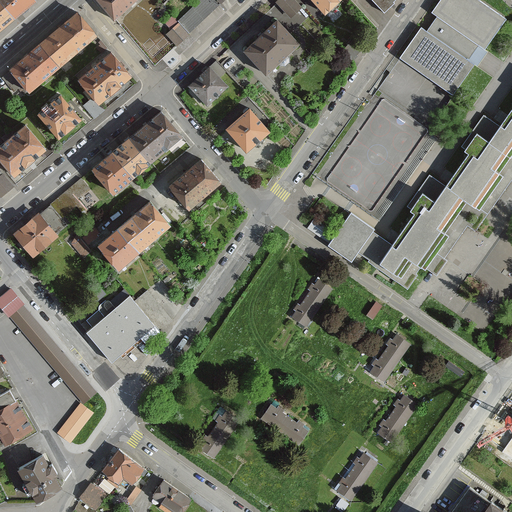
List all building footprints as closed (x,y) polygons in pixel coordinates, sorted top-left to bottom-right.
[(34,0),(0,0),(0,2),(16,21),(37,3),(34,0)] [(95,0),(116,22),(138,0),(95,0)] [(217,3),(214,0),(198,0),(178,19),(189,30),(217,3)] [(308,8),(300,0),(280,0),(277,4),(293,22),(308,8)] [(345,0),(312,0),(328,16),(345,0)] [(397,0),(372,0),(387,14),(397,0)] [(505,15),(484,0),(442,0),(400,60),(453,96),(505,15)] [(0,2),(0,34),(16,21),(0,2)] [(98,37),(77,13),(39,45),(60,69),(98,37)] [(302,45),(278,21),(245,52),(269,77),(302,45)] [(178,22),(167,32),(177,44),(189,34),(178,22)] [(60,69),(39,45),(8,71),(29,96),(60,69)] [(133,80),(111,54),(78,82),(100,108),(133,80)] [(229,88),(210,68),(188,87),(207,108),(229,88)] [(84,123),(60,96),(38,116),(61,143),(84,123)] [(272,135),(251,111),(227,131),(248,155),(272,135)] [(511,112),(507,121),(502,128),(484,115),(460,149),(470,156),(453,182),(448,188),(430,175),(406,210),(416,217),(399,242),(396,246),(374,231),(358,256),(406,289),(421,268),(435,277),(475,220),(482,225),(511,181),(511,112)] [(162,113),(129,139),(152,166),(183,139),(162,113)] [(26,127),(0,148),(0,162),(14,179),(47,151),(26,127)] [(152,166),(129,139),(112,154),(135,181),(152,166)] [(135,181),(112,154),(91,171),(114,199),(135,181)] [(222,183),(201,160),(169,188),(190,212),(222,183)] [(81,178),(65,193),(84,215),(90,211),(80,200),(91,191),(81,178)] [(65,193),(41,213),(60,236),(84,215),(65,193)] [(172,228),(151,204),(119,231),(140,256),(172,228)] [(41,213),(13,235),(33,259),(60,236),(41,213)] [(358,256),(374,231),(351,215),(338,234),(331,245),(329,247),(353,263),(358,256)] [(140,256),(119,231),(99,249),(120,274),(140,256)] [(336,288),(320,277),(291,318),(306,329),(336,288)] [(0,307),(8,318),(25,304),(11,288),(0,296),(0,307)] [(148,291),(135,302),(157,326),(161,331),(172,320),(148,291)] [(135,302),(130,297),(88,335),(114,364),(157,326),(135,302)] [(99,391),(25,304),(8,318),(83,404),(99,391)] [(413,344),(398,333),(368,374),(383,385),(413,344)] [(0,397),(0,435),(7,448),(34,432),(10,392),(0,397)] [(421,405),(406,394),(376,434),(392,446),(421,405)] [(80,403),(59,431),(72,441),(93,413),(80,403)] [(273,403),(261,418),(301,449),(313,434),(273,403)] [(242,420),(227,409),(197,449),(212,461),(242,420)] [(120,450),(103,473),(119,485),(124,479),(135,487),(147,470),(120,450)] [(381,462),(366,451),(336,492),(351,503),(381,462)] [(45,457),(18,472),(35,504),(63,489),(45,457)] [(183,511),(192,500),(164,481),(152,497),(173,511),(183,511)]
